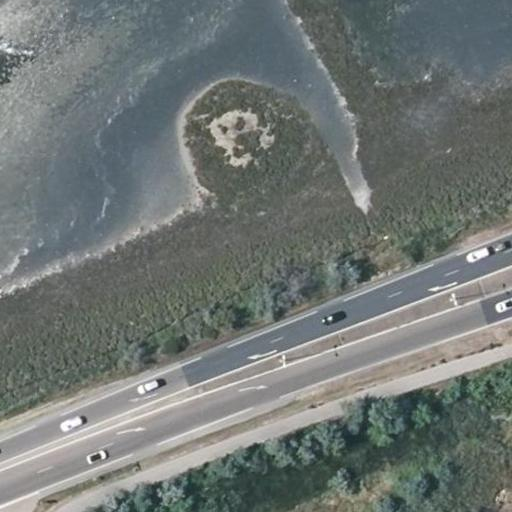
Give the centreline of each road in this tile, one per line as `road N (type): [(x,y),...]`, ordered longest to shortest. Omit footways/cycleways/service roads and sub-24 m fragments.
road 1 (primary): [(511,251),(0,447)]
road 2 (primary): [(0,489),(511,301)]
